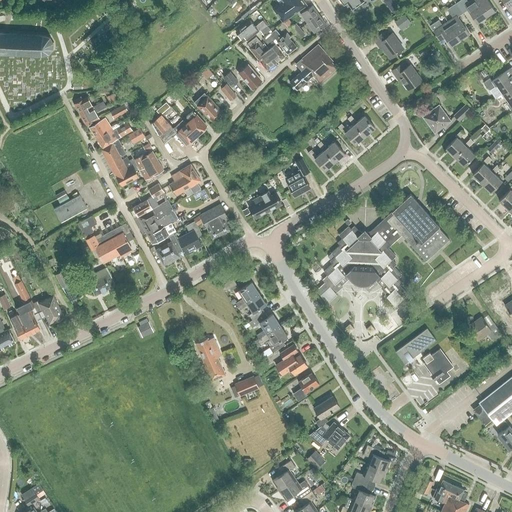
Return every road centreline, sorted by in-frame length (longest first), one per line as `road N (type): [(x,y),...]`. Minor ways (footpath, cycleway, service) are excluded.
road 1 (tertiary): [(420,442),(386,418),(346,370),(272,245)]
road 2 (residential): [(169,290),(65,101)]
road 3 (residential): [(200,156),(285,63),(336,24)]
road 4 (tertiary): [(401,152),(279,232),(272,245)]
road 5 (residential): [(336,24),(401,120),(401,152)]
road 6 (residential): [(511,244),(430,164),(401,152)]
road 7 (residential): [(0,222),(31,244),(80,334)]
